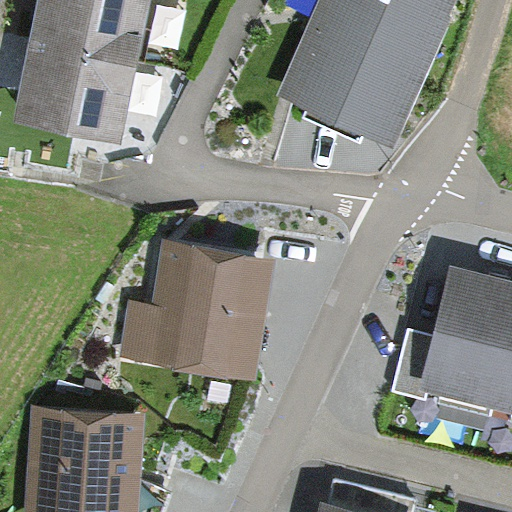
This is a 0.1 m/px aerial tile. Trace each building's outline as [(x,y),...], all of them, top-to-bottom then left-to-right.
[(41,0),(36,26),(136,46),(144,0),(41,0)] [(319,0),(284,85),(396,131),(450,0),(319,0)] [(120,122),(136,46),(36,26),(21,103),(120,122)] [(183,246),(168,342),(254,356),(269,260),(183,246)] [(425,377),(505,397),(511,368),(511,270),(455,257),(437,330),(425,377)] [(425,377),(437,330),(410,324),(394,387),(421,394),(425,377)] [(55,412),(48,510),(84,511),(136,511),(142,418),(55,412)] [(384,511),(329,498),(325,511),(384,511)]
